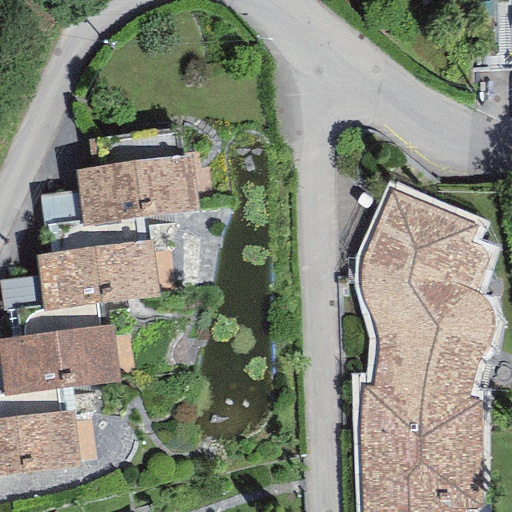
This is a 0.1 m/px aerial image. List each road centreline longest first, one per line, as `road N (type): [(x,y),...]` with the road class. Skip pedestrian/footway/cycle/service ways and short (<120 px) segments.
road 1 (residential): [(321,49),(333,511)]
road 2 (residential): [(511,148),(440,136),(321,49)]
road 3 (residential): [(116,0),(98,10),(53,68),(23,147)]
